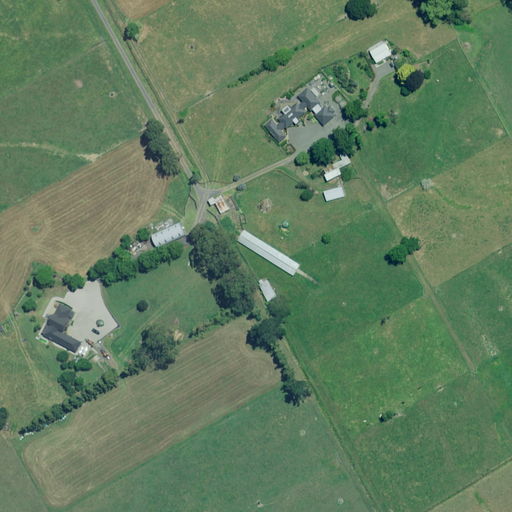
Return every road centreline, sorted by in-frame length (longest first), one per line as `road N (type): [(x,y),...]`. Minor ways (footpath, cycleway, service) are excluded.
road 1 (track): [(511,429),(333,126)]
road 2 (track): [(109,0),(208,193)]
